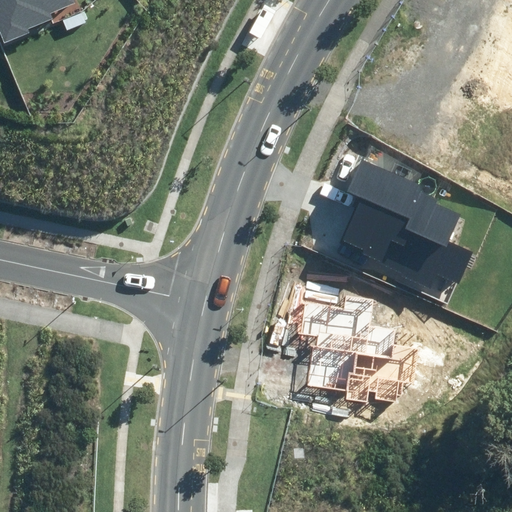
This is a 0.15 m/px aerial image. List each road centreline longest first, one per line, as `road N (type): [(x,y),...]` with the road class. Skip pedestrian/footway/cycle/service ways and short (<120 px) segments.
road 1 (secondary): [(204,290),(251,166),(336,0)]
road 2 (secondary): [(183,511),(184,418),(204,290)]
road 3 (residential): [(204,290),(0,250)]
